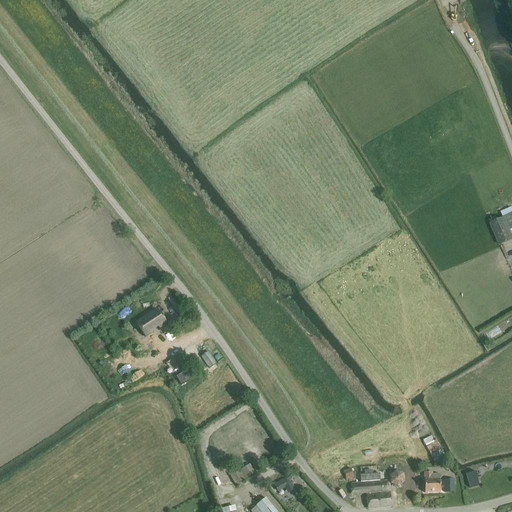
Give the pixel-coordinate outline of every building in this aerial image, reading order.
[(508,231),(511,229),(511,213),(502,218),(508,229),(508,231)] [(502,218),(490,223),(495,235),(508,229),(502,218)] [(166,324),(157,310),(136,323),(145,337),(152,333),(151,331),(158,326),(159,328),(166,324)] [(199,355),(209,368),(217,361),(207,349),(199,355)] [(176,377),(181,385),(195,377),(183,357),(176,361),(183,373),(176,377)] [(176,392),(189,411),(199,405),(197,402),(212,392),(208,384),(210,383),(205,375),(198,380),(197,378),(191,382),(192,383),(186,387),(185,386),(176,392)] [(423,440),(435,463),(446,457),(437,439),(434,441),(431,436),(423,440)] [(269,469),(273,478),(284,473),(280,463),(269,469)] [(254,474),(249,465),(241,470),(245,478),(254,474)] [(245,480),(238,469),(229,474),(236,485),(245,480)] [(354,478),(351,469),(342,472),(346,481),(354,478)] [(478,486),(475,471),(464,474),(468,488),(478,486)] [(424,493),(440,493),(440,475),(433,476),(433,474),(424,474),(424,480),(424,493)] [(295,490),(288,477),(274,485),(278,492),(285,489),(288,494),(295,490)] [(444,480),(444,493),(454,494),(454,480),(444,480)] [(388,494),(387,483),(350,486),(351,495),(366,494),(368,508),(391,506),(389,494),(388,494)] [(277,511),(266,498),(250,511),(277,511)]
